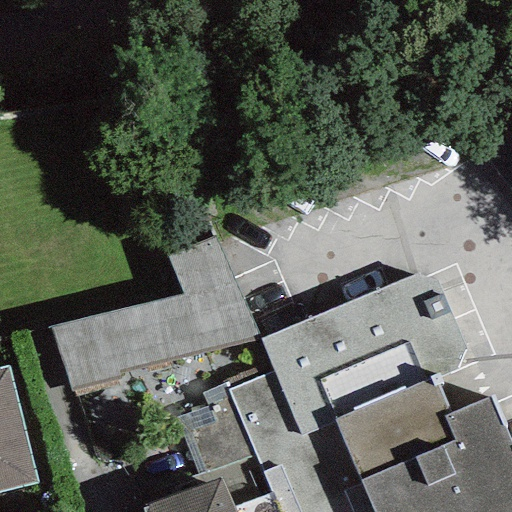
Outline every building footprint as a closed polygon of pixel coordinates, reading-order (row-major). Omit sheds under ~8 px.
[(262,293),(290,278),(267,233),(238,248),(262,293)] [(50,327),(69,390),(120,380),(118,372),(259,338),(262,337),(218,238),(164,253),(182,294),(50,327)] [(262,337),(259,338),(269,360),(221,379),(223,386),(199,394),(206,405),(175,419),(199,477),(253,454),(278,511),(511,511),(511,444),(494,397),(453,412),(440,379),(473,368),(435,280),(424,278),(418,273),(262,337)] [(8,366),(0,367),(0,492),(37,483),(8,366)] [(232,511),(219,481),(142,510),(142,511),(232,511)]
